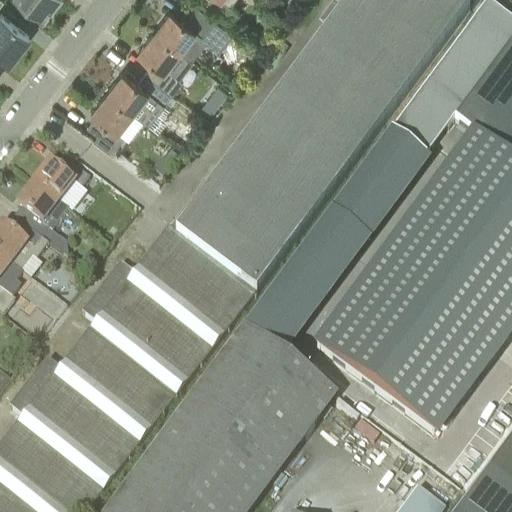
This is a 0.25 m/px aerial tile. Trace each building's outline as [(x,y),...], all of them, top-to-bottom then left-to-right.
[(0,0),(0,55),(8,62),(28,37),(0,14),(0,4),(3,0),(0,0)] [(0,511),(89,511),(470,14),(450,0),(354,0),(176,238),(168,232),(133,279),(120,269),(82,317),(94,326),(59,371),(47,362),(9,411),(21,420),(0,447),(0,511)] [(20,0),(43,18),(57,0),(20,0)] [(235,0),(204,0),(229,19),(236,11),(230,6),(235,0)] [(511,26),(488,8),(245,330),(280,357),(455,121),(473,133),(314,348),(439,440),(511,343),(511,26)] [(154,32),(186,57),(191,61),(207,40),(220,50),(232,34),(214,20),(209,27),(192,14),(184,23),(170,12),(154,32)] [(186,57),(154,32),(138,53),(153,64),(146,74),(171,93),(181,80),(173,74),(186,57)] [(163,103),(171,93),(146,74),(138,84),(123,73),(107,93),(132,111),(148,123),(163,103)] [(206,94),(220,105),(228,95),(214,84),(206,94)] [(132,111),(107,93),(91,114),(106,126),(99,134),(116,148),(123,139),(115,133),(132,111)] [(170,147),(161,159),(172,168),(181,156),(170,147)] [(34,187),(57,205),(73,184),(81,191),(89,182),(72,168),(65,178),(50,166),(34,187)] [(13,220),(43,242),(50,234),(52,235),(68,214),(57,205),(34,187),(18,207),(21,210),(13,220)] [(43,242),(13,220),(5,230),(2,227),(0,230),(0,258),(20,274),(33,259),(37,262),(49,247),(43,242)] [(89,255),(80,267),(89,274),(98,263),(89,255)] [(22,276),(20,274),(0,258),(0,315),(4,318),(16,303),(12,300),(21,288),(16,284),(22,276)] [(85,281),(76,273),(69,282),(79,289),(85,281)] [(252,511),(337,399),(280,357),(245,330),(109,511),(252,511)] [(9,382),(0,375),(0,390),(1,392),(9,382)] [(511,511),(511,442),(459,511),(511,511)] [(445,511),(446,511),(422,494),(408,511),(445,511)]
